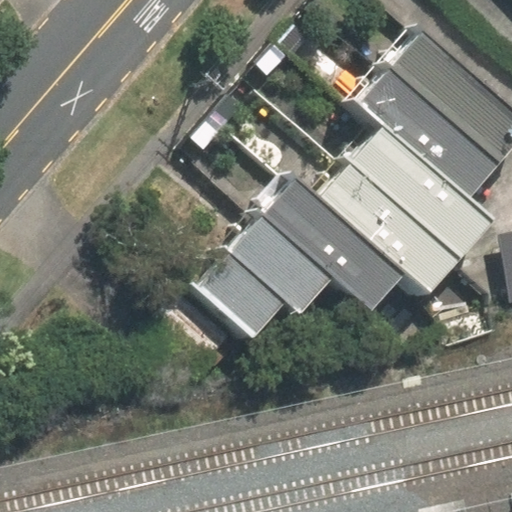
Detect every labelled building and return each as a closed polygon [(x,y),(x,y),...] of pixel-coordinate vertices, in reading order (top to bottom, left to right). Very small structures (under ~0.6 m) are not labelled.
[(511,123),(399,29),(368,67),(485,169),(511,136),(511,123)] [(368,67),(340,101),(365,122),(458,202),(485,169),(368,67)] [(365,122),(331,162),(451,266),(485,224),(458,202),(365,122)] [(331,162),(299,199),(392,282),(419,304),(451,266),(331,162)] [(277,179),(245,217),(249,220),(319,284),(321,285),(361,319),(392,282),(299,199),(277,179)] [(276,309),(287,319),(319,284),(249,220),(245,217),(213,252),(276,309)] [(511,233),(495,237),(507,303),(511,301),(511,233)] [(276,309),(213,252),(178,291),(241,348),(276,309)]
